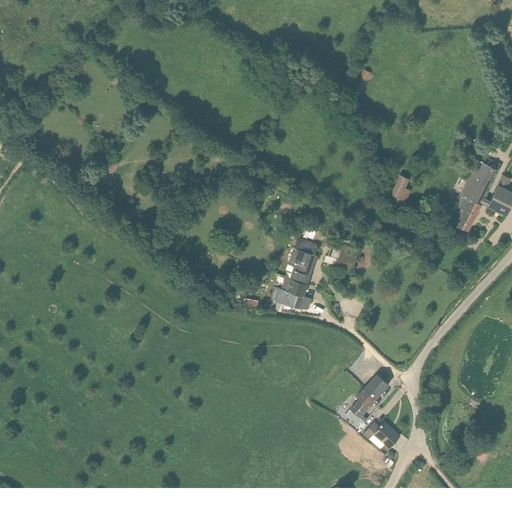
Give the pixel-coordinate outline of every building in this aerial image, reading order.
[(363,69),(351,92),(359,96),(370,73),(363,69)] [(100,152),(91,160),(102,171),(110,162),(100,152)] [(458,219),(455,226),(468,232),(482,204),(506,215),(511,201),(511,193),(505,191),(511,179),(501,175),(489,201),(485,199),(501,165),(489,159),(486,165),(476,160),(458,196),(462,198),(457,208),(462,210),(458,219)] [(399,174),(387,201),(402,208),(410,191),(404,188),(408,179),(403,176),(399,174)] [(424,211),(421,217),(428,220),(431,215),(424,211)] [(455,226),(458,219),(453,216),(450,223),(455,226)] [(308,226),(302,237),(306,239),(306,237),(312,239),(313,238),(316,239),(319,241),(322,232),(316,230),(316,229),(308,226)] [(289,261),(312,268),(316,255),(314,254),(317,244),(297,238),(295,244),(289,261)] [(337,249),(356,254),(358,250),(339,244),(337,249)] [(356,254),(337,249),(329,247),(328,256),(325,255),(322,263),(351,272),(356,254)] [(285,277),(307,284),(312,268),(289,261),(285,270),(286,273),(285,277)] [(307,284),(285,277),(281,290),(274,288),(270,301),(276,303),(274,312),(279,313),(293,314),(294,308),(298,309),(307,309),(311,299),(303,297),(307,284)] [(244,299),(243,305),(265,309),(266,303),(244,299)] [(350,410),(346,415),(355,422),(353,426),(358,430),(366,421),(361,417),(388,385),(377,375),(356,398),(357,399),(349,409),(350,410)] [(431,398),(434,414),(442,412),(441,407),(442,406),(440,396),(431,398)] [(373,436),(383,444),(389,449),(399,437),(383,422),(381,425),(380,424),(379,426),(379,427),(373,422),(362,435),(368,440),(373,436)] [(373,436),(368,440),(379,449),(383,444),(373,436)] [(481,450),(476,458),(481,461),(486,453),(481,450)] [(390,452),(386,457),(391,460),(395,455),(390,452)]
